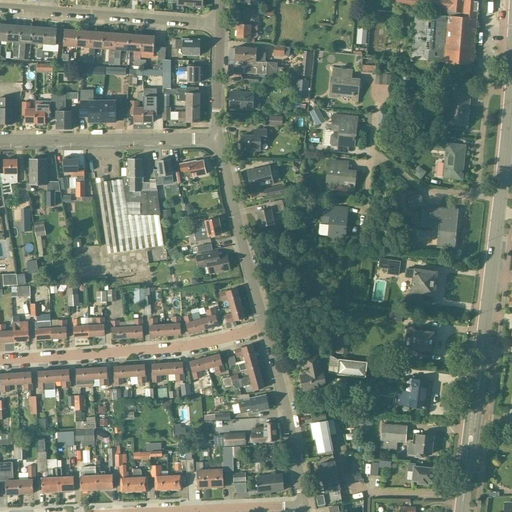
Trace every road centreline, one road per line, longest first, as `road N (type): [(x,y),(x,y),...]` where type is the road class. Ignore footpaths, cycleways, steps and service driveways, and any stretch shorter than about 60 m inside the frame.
road 1 (residential): [(0,358),(193,346),(265,327)]
road 2 (secondary): [(474,419),(500,196)]
road 3 (residential): [(220,25),(0,5)]
road 4 (residential): [(217,139),(0,141)]
road 5 (residential): [(265,327),(217,139)]
road 6 (residential): [(307,501),(265,327)]
road 7 (residential): [(511,87),(486,97),(476,195)]
